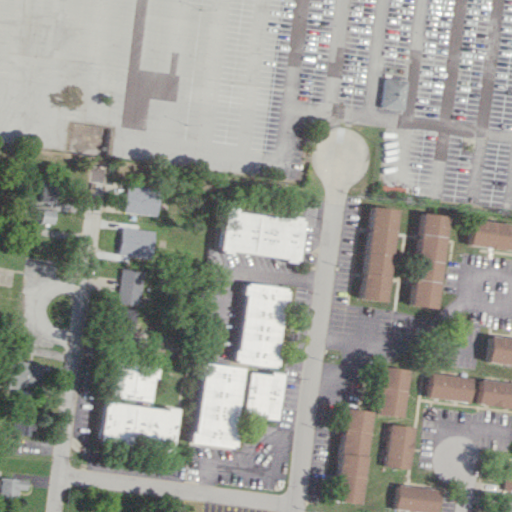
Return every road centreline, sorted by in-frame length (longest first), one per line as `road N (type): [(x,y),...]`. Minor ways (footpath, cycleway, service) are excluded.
road 1 (residential): [(295,511),(341,154)]
road 2 (residential): [(53,511),(99,172)]
road 3 (residential): [(296,504),(58,477)]
